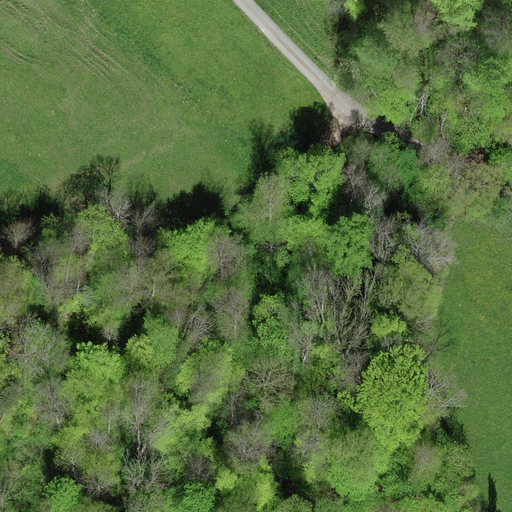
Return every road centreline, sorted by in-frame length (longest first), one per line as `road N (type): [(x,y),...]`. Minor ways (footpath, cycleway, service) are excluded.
road 1 (track): [(358,114),(299,184),(227,368),(222,419),(249,476),(299,511)]
road 2 (unclassified): [(511,205),(358,114),(244,0)]
road 3 (track): [(353,511),(420,484),(462,511)]
